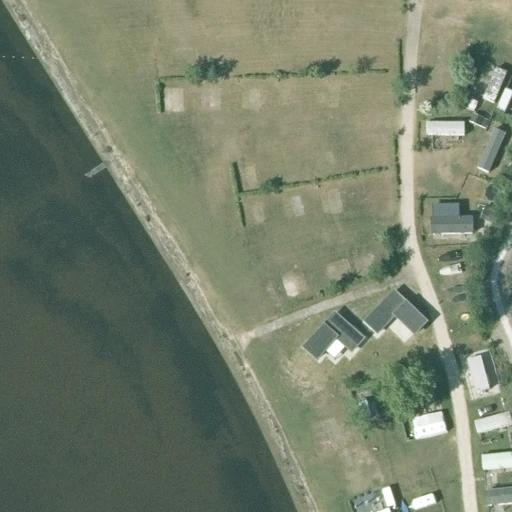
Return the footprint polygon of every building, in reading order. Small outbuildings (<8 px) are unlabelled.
[(323,78),(338,71),(319,29),(285,45),(292,61),(310,52),(323,78)] [(174,70),(197,68),(196,48),(173,49),(174,70)] [(496,103),(509,71),(496,66),(484,98),(496,103)] [(458,235),(457,213),(434,214),(435,236),(458,235)] [(456,252),(460,288),(469,287),(467,260),(462,260),(461,252),(456,252)] [(393,292),(360,329),(375,342),(384,332),(395,320),(403,328),(410,334),(424,319),(393,292)] [(334,313),(302,349),(316,363),(326,353),(336,341),(344,349),(352,355),(365,340),(334,313)] [(475,395),(489,392),(480,359),(466,362),(475,395)] [(511,416),(511,411),(476,420),(479,433),(511,423),(511,416)] [(484,468),(511,467),(511,452),(483,454),(484,468)]
